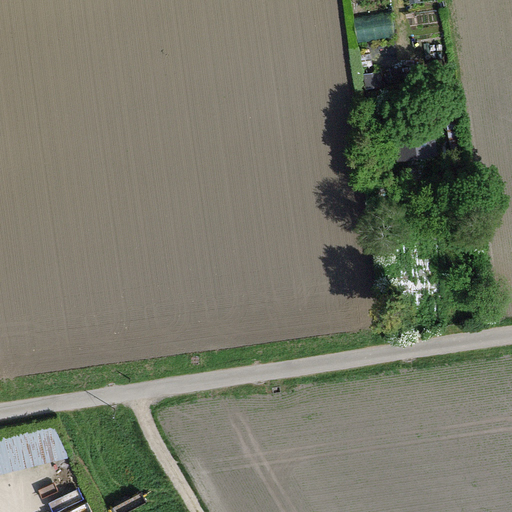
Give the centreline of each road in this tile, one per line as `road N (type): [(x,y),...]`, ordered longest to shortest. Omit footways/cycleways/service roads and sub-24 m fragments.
road 1 (unclassified): [(511,334),(0,411)]
road 2 (track): [(197,511),(129,392)]
